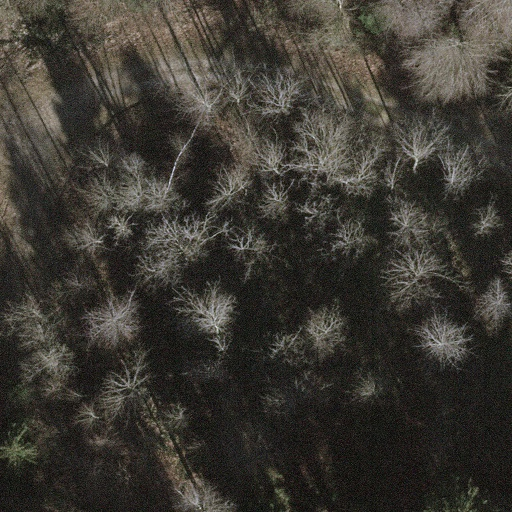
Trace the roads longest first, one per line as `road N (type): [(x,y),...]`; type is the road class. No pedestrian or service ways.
road 1 (track): [(511,148),(404,105),(238,56),(54,97),(0,122)]
road 2 (track): [(0,344),(54,97)]
